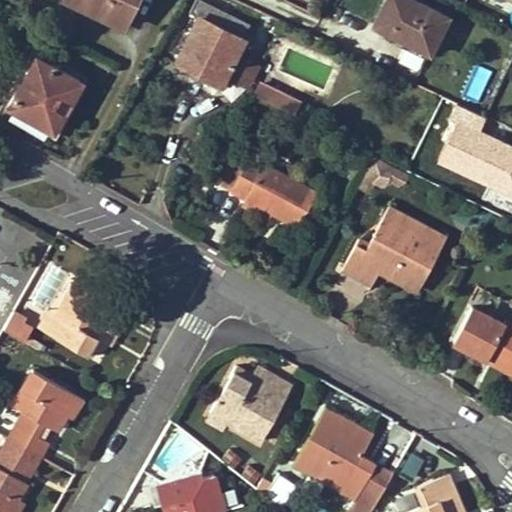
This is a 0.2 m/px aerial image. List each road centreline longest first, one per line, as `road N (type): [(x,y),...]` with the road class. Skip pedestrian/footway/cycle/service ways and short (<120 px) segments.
road 1 (residential): [(217,273),(467,434)]
road 2 (residential): [(217,273),(83,511)]
road 3 (residential): [(217,273),(0,147)]
